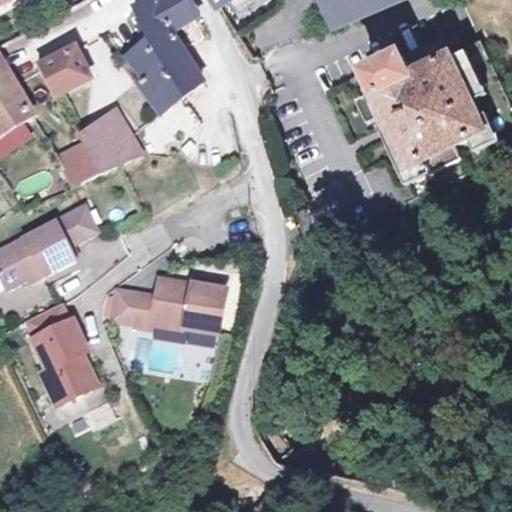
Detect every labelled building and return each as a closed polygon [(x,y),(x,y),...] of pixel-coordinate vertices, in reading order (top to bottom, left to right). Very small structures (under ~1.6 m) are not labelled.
[(0,0),(0,8),(11,3),(9,0),(0,0)] [(113,0),(119,10),(139,0),(113,0)] [(158,0),(136,13),(151,44),(171,31),(176,38),(199,20),(185,0),(158,0)] [(214,0),(222,11),(237,0),(214,0)] [(323,0),(336,30),(409,0),(323,0)] [(151,44),(127,62),(142,82),(137,85),(162,118),(206,85),(176,38),(171,31),(151,44)] [(73,51),(38,71),(56,100),(91,79),(73,51)] [(403,58),(371,72),(379,91),(375,93),(411,170),(489,133),(453,57),(412,76),(403,58)] [(0,135),(30,120),(0,64),(0,135)] [(120,118),(80,139),(86,149),(59,163),(74,191),(144,157),(120,118)] [(90,210),(0,254),(0,277),(8,293),(29,283),(43,276),(46,281),(79,264),(71,249),(101,234),(90,210)] [(43,276),(29,283),(32,288),(46,281),(43,276)] [(157,297),(142,295),(136,326),(136,328),(155,331),(156,325),(193,332),(194,328),(207,331),(206,335),(222,338),(230,294),(161,281),(157,297)] [(136,326),(142,295),(119,291),(113,322),(136,326)] [(65,305),(28,324),(37,341),(35,343),(49,372),(44,375),(53,391),(59,388),(68,407),(101,391),(84,358),(91,355),(75,323),(73,324),(65,305)] [(59,388),(53,391),(62,410),(68,407),(59,388)] [(110,454),(134,442),(115,405),(91,417),(110,454)]
